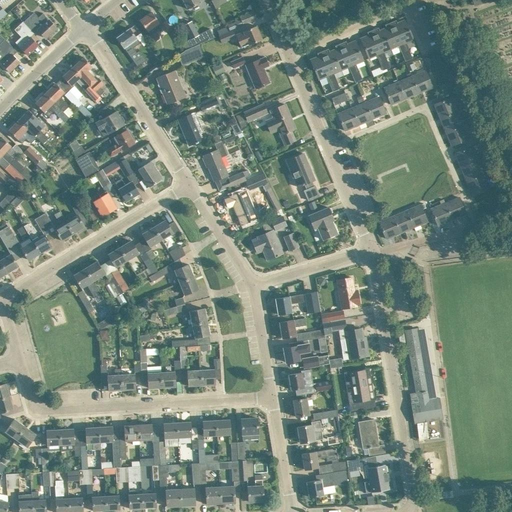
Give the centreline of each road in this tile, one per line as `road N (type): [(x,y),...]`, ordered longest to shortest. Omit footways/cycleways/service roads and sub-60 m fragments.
road 1 (residential): [(325,147),(424,106),(476,227),(370,253)]
road 2 (residential): [(271,396),(48,411),(29,399),(18,360)]
road 3 (residential): [(18,360),(6,312),(12,292),(189,185)]
road 4 (unclassified): [(370,253),(412,510)]
road 5 (residential): [(189,185),(83,28)]
road 6 (residential): [(422,0),(289,56)]
road 7 (residential): [(370,253),(252,286)]
